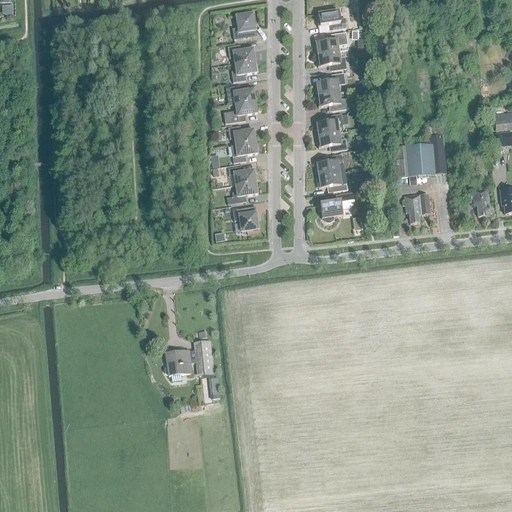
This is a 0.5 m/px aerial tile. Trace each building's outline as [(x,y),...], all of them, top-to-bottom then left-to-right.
[(331,14),(331,12),(324,13),(324,15),(318,16),(319,22),(317,22),(317,29),(330,27),(331,32),(346,30),(345,19),(339,20),(338,13),(331,14)] [(254,29),(252,16),(237,18),(236,17),(236,18),(238,30),(232,30),(233,42),(257,38),(255,29),(254,29)] [(317,51),(318,57),(338,54),(337,47),(347,46),(345,34),(326,37),(326,43),(315,45),(315,51),(317,51)] [(234,59),(235,66),(255,63),(253,51),(241,53),(240,47),(227,49),(229,60),(234,59)] [(338,54),(318,57),(319,63),(317,63),(317,69),(328,67),(331,73),(346,71),(344,59),(339,60),(338,54)] [(257,74),(255,63),(235,66),(236,72),(231,73),(233,84),(245,83),(244,76),(257,74)] [(317,91),(318,97),(338,94),(337,87),(345,86),(343,75),(326,78),(327,84),(315,85),(315,92),(317,91)] [(243,105),(255,103),(253,92),(247,93),(241,94),(240,87),(227,89),(225,90),(228,107),(230,107),(235,106),(243,105)] [(339,101),(338,94),(318,97),(319,103),(318,103),(318,109),(330,108),(331,113),(349,111),(347,100),(339,101)] [(255,103),(235,106),(235,107),(236,113),(231,114),(223,115),(224,126),(233,125),(241,124),(245,123),(244,117),(249,116),(257,115),(255,103)] [(511,131),(511,114),(494,117),(496,134),(511,131)] [(317,132),(318,138),(338,135),(337,128),(343,128),(341,116),(326,118),(327,124),(315,126),(315,132),(317,132)] [(481,142),(479,122),(445,125),(446,135),(447,145),(481,142)] [(235,147),(255,144),(254,132),(241,134),(240,128),(227,130),(229,141),(234,140),(235,147)] [(511,147),(511,138),(511,134),(495,136),(496,150),(511,147)] [(340,142),(338,135),(318,138),(319,144),(318,144),(318,150),(331,148),(332,154),(347,151),(345,141),(340,142)] [(428,145),(395,148),(397,180),(446,175),(442,136),(427,137),(428,145)] [(255,144),(235,147),(236,153),(231,154),(233,165),(246,163),(245,157),(257,155),(255,144)] [(316,166),(316,173),(318,172),(319,178),(344,174),(342,163),(341,156),(329,158),(329,159),(329,164),(330,164),(327,165),(325,165),(316,166)] [(235,187),(256,184),(254,173),(241,175),(240,168),(228,170),(229,177),(234,176),(235,187)] [(487,190),(486,172),(477,172),(479,190),(487,190)] [(318,184),(318,191),(328,189),(329,195),(332,194),(347,192),(345,180),(344,174),(319,178),(320,184),(318,184)] [(256,184),(235,187),(236,194),(231,195),(232,199),(226,200),(227,207),(246,204),(245,198),(257,196),(256,184)] [(511,190),(499,192),(501,208),(503,207),(504,216),(511,214),(511,190)] [(489,210),(487,192),(472,194),(474,209),(477,208),(478,219),(487,219),(486,210),(489,210)] [(319,207),(319,214),(321,213),(322,220),(321,220),(321,221),(324,220),(325,222),(326,224),(329,224),(331,223),(332,221),(332,219),(343,217),(342,217),(341,210),(349,209),(355,208),(353,195),(347,196),(332,198),(333,205),(330,206),(319,207)] [(430,216),(427,195),(403,198),(403,200),(401,202),(401,206),(404,207),(405,215),(408,215),(409,227),(419,226),(418,217),(430,216)] [(257,218),(255,209),(232,212),(234,224),(240,223),(242,235),(242,234),(258,231),(256,218),(257,218)] [(163,372),(163,373),(163,374),(164,375),(165,376),(166,377),(168,376),(168,378),(191,375),(190,365),(198,364),(199,378),(214,376),(210,342),(195,344),(196,352),(188,353),(166,355),(167,369),(165,369),(164,370),(163,371),(163,372)] [(220,397),(218,380),(208,381),(210,398),(220,397)]
